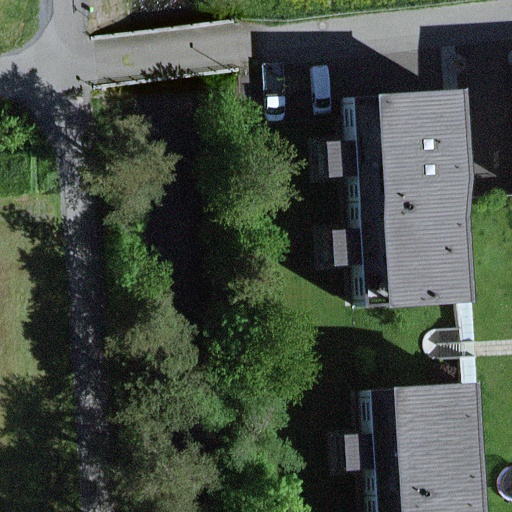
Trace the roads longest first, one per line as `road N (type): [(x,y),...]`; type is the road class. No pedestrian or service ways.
road 1 (track): [(109,511),(83,62)]
road 2 (residential): [(83,62),(511,18)]
